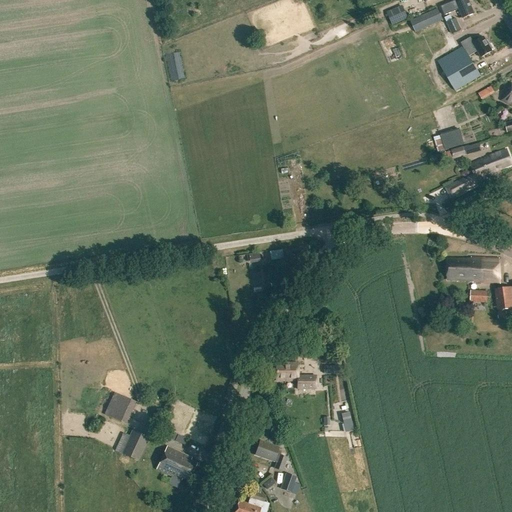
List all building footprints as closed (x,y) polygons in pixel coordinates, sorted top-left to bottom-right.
[(456,0),(440,6),(444,15),(459,9),(462,18),(474,13),(468,0),(461,0),(457,2),(456,0)] [(410,21),(415,32),(443,20),(437,8),(410,21)] [(456,18),(447,22),(452,34),(461,29),(456,18)] [(463,46),(437,61),(455,91),(481,76),(469,56),(478,51),(481,58),(492,51),(484,37),(474,43),(471,38),(461,43),(463,46)] [(503,99),(511,102),(511,83),(503,99)] [(511,120),(503,123),(506,132),(511,130),(511,120)] [(463,145),(459,130),(446,134),(450,149),(463,145)] [(454,150),(457,158),(480,151),(477,143),(467,147),(467,146),(454,150)] [(472,167),(471,167),(475,176),(477,182),(495,174),(495,172),(511,165),(506,151),(471,166),(472,167)] [(475,176),(455,185),(460,194),(476,185),(475,183),(477,182),(475,176)] [(282,250),(269,252),(271,261),(284,259),(282,250)] [(248,254),(249,260),(260,258),(259,252),(248,254)] [(473,281),(473,282),(499,284),(499,259),(471,258),(471,260),(446,259),(447,280),(473,281)] [(495,290),(499,318),(511,316),(511,288),(511,289),(511,288),(495,290)] [(470,302),(477,302),(492,303),(492,292),(470,291),(470,302)] [(275,364),(275,381),(297,381),(297,389),(316,389),(315,376),(297,376),(297,363),(275,364)] [(323,366),(324,374),(341,374),(341,366),(323,366)] [(104,413),(125,423),(135,401),(114,391),(104,413)] [(349,413),(341,415),(346,433),(354,431),(349,413)] [(116,450),(140,461),(150,437),(126,426),(116,450)] [(166,437),(174,440),(177,434),(169,430),(166,437)] [(274,468),(282,471),(286,458),(279,455),(281,452),(278,450),(279,448),(260,441),(255,455),(276,463),(274,468)] [(156,470),(181,481),(182,478),(188,481),(196,462),(190,459),(191,457),(166,446),(156,470)] [(280,489),(291,493),(292,490),(296,491),(299,483),(294,482),(296,477),(285,473),(280,489)] [(271,486),(266,481),(262,485),(267,490),(271,486)] [(252,485),(250,491),(259,494),(261,488),(252,485)] [(249,491),(247,497),(263,502),(265,496),(249,491)] [(259,511),(261,507),(251,504),(251,505),(239,501),(235,511),(259,511)]
